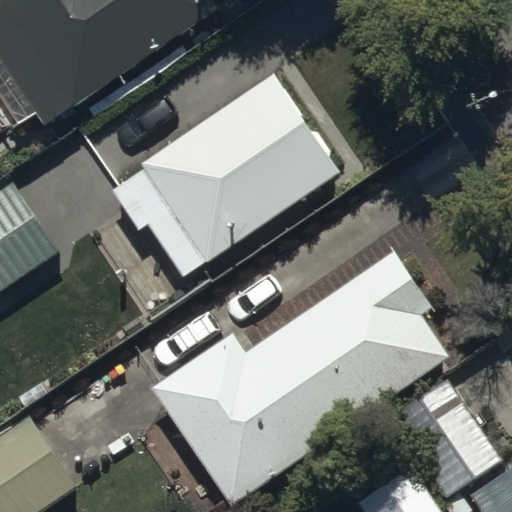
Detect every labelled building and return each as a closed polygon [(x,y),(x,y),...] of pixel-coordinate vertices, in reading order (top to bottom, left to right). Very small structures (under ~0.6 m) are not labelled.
[(207,0),(19,0),(0,13),(0,59),(52,136),(222,22),(207,0)] [(281,87),(145,178),(207,270),(343,179),(281,87)] [(17,186),(0,197),(0,302),(66,258),(17,186)] [(237,343),(157,397),(236,511),(248,511),(469,362),(399,261),(251,363),(237,343)] [(507,464),(452,384),(398,422),(454,502),(447,508),(449,511),(473,511),(462,496),(507,464)] [(38,421),(0,448),(0,511),(61,511),(90,492),(38,421)] [(444,511),(416,470),(362,507),(365,511),(444,511)]
